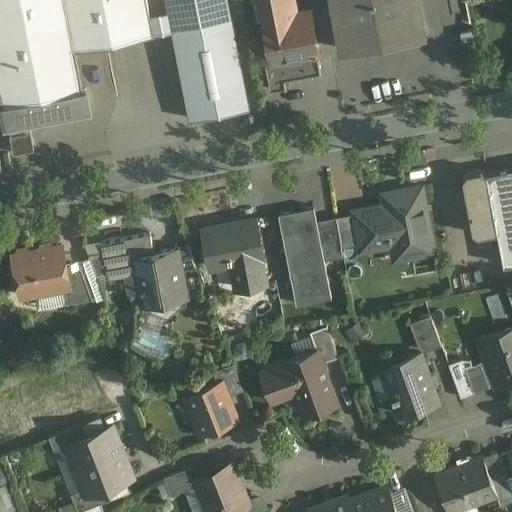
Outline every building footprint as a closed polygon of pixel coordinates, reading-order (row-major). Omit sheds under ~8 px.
[(146,0),(0,0),(0,98),(1,105),(36,98),(82,89),(81,88),(74,49),(153,33),(149,14),(146,0)] [(226,0),(166,0),(168,10),(172,29),(230,18),(226,0)] [(251,0),(256,21),(263,19),(263,18),(280,14),(277,0),(251,0)] [(415,0),(332,0),(342,50),(422,35),(415,0)] [(280,14),(263,18),(263,19),(267,38),(271,60),(264,61),(269,90),(285,87),(284,79),(320,72),(317,53),(318,52),(310,9),(280,14)] [(168,10),(149,14),(153,33),(172,29),(168,10)] [(172,29),(191,124),(250,112),(230,18),(172,29)] [(263,19),(256,21),(259,40),(267,38),(263,19)] [(40,118),(90,109),(86,88),(81,88),(82,89),(36,98),(40,118)] [(36,98),(1,105),(6,125),(8,125),(29,121),(40,118),(36,98)] [(13,154),(34,149),(29,121),(8,125),(13,154)] [(484,173),(477,167),(466,169),(460,178),(470,228),(479,235),(496,232),(484,173)] [(511,167),(484,173),(496,232),(503,266),(511,263),(511,167)] [(395,201),(350,210),(357,241),(358,245),(379,241),(379,238),(403,233),(408,255),(431,250),(417,185),(393,190),(395,201)] [(312,205),(276,213),(295,304),(331,297),(323,258),(315,220),(312,205)] [(351,213),(334,216),(340,245),(357,241),(351,213)] [(253,216),(201,226),(209,264),(236,259),(241,286),(263,282),(258,255),(260,254),(253,216)] [(334,216),(315,220),(323,258),(342,254),(340,245),(334,216)] [(149,232),(100,242),(104,262),(106,262),(109,278),(133,273),(137,276),(134,256),(159,251),(152,246),(149,232)] [(187,243),(174,245),(175,248),(176,248),(180,268),(195,265),(187,243)] [(60,244),(28,250),(25,248),(18,249),(16,253),(12,253),(21,295),(61,287),(69,286),(65,269),(60,244)] [(159,251),(134,256),(137,276),(143,305),(167,315),(186,297),(180,268),(176,248),(175,248),(159,251)] [(79,266),(65,269),(69,286),(61,287),(64,303),(91,298),(79,266)] [(511,307),(511,306),(485,316),(492,335),(511,327),(511,307)] [(429,315),(414,321),(425,351),(440,345),(429,315)] [(326,325),(309,331),(316,350),(317,349),(322,363),(338,357),(326,325)] [(511,327),(492,335),(479,340),(495,385),(511,378),(511,327)] [(316,350),(263,369),(272,395),(293,387),(303,415),(337,402),(322,363),(317,349),(316,350)] [(420,353),(403,359),(405,365),(383,373),(398,414),(437,400),(420,353)] [(461,359),(448,364),(460,398),(473,393),(464,369),(472,366),(470,360),(461,359)] [(472,366),(464,369),(473,393),(489,387),(481,362),(472,366)] [(232,364),(212,371),(217,383),(222,381),(227,395),(242,390),(232,364)] [(217,383),(184,395),(199,432),(236,417),(227,395),(222,381),(217,383)] [(81,423),(48,437),(54,454),(67,449),(65,442),(85,434),(81,423)] [(85,434),(65,442),(67,449),(75,469),(122,450),(112,424),(85,434)] [(122,450),(75,469),(83,488),(86,495),(106,487),(132,476),(122,450)] [(482,456),(434,474),(448,511),(451,511),(496,496),(494,490),(495,490),(490,478),(482,456)] [(201,475),(195,477),(198,485),(208,511),(225,511),(248,503),(232,462),(201,475)] [(196,464),(163,477),(170,495),(198,485),(195,477),(201,475),(196,464)] [(504,473),(490,478),(495,490),(494,490),(496,496),(499,505),(511,499),(511,493),(507,481),(504,473)] [(349,499),(348,499),(352,511),(395,511),(386,485),(349,499)] [(86,495),(83,488),(70,493),(77,511),(110,498),(106,487),(86,495)] [(347,495),(309,509),(309,511),(352,511),(348,499),(349,499),(347,495)]
